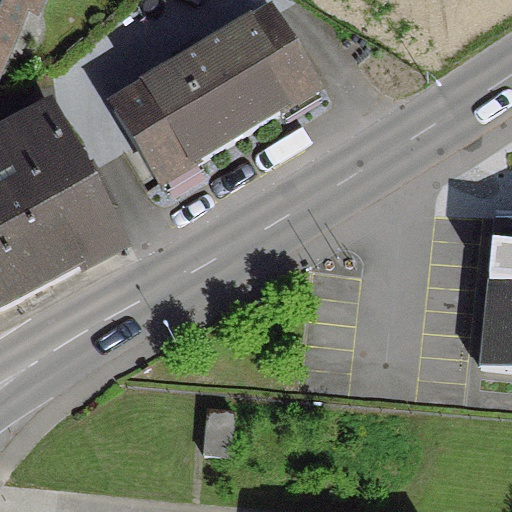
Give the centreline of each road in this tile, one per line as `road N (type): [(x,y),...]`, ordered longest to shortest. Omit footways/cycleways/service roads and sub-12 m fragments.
road 1 (tertiary): [(511,73),(0,385)]
road 2 (unknown): [(244,0),(68,88),(215,258)]
road 3 (unknown): [(419,133),(277,7),(245,0)]
